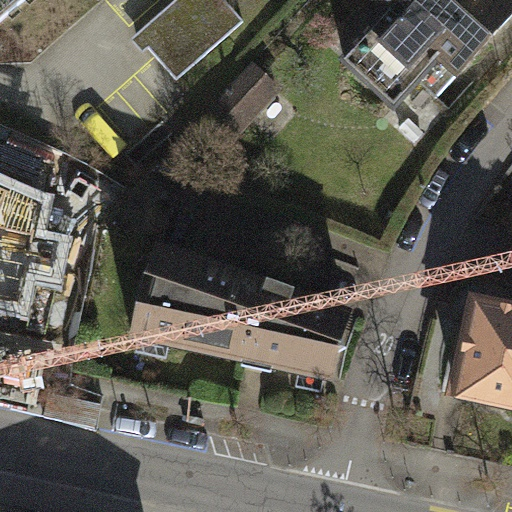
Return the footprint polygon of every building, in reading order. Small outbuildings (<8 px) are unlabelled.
[(0,0),(0,22),(23,0),(0,0)] [(225,0),(178,0),(136,37),(175,80),(246,22),(225,0)] [(414,80),(432,96),(511,11),(511,0),(380,0),(390,9),(342,59),(391,105),(414,80)] [(275,90),(251,67),(192,127),(216,150),(275,90)] [(0,186),(0,299),(37,308),(62,201),(0,186)] [(132,333),(333,377),(344,316),(154,245),(132,333)] [(511,308),(474,300),(455,391),(511,403),(511,308)]
